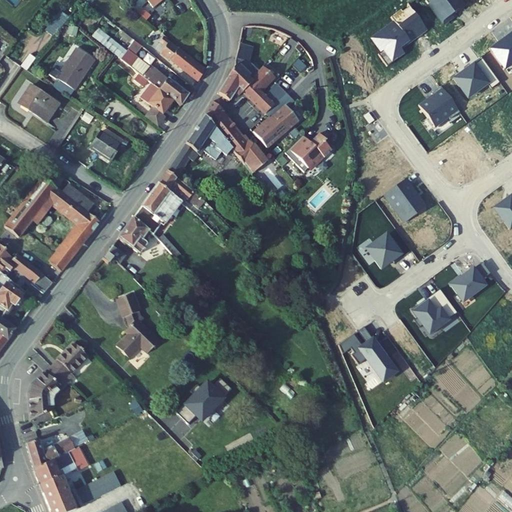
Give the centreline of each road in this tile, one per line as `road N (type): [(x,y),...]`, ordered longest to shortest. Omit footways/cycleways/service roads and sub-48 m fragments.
road 1 (residential): [(511,2),(383,102),(456,206)]
road 2 (tertiary): [(127,204),(221,61),(222,32),(207,0)]
road 3 (tertiary): [(0,386),(15,352),(127,204)]
road 4 (residential): [(127,204),(0,122)]
